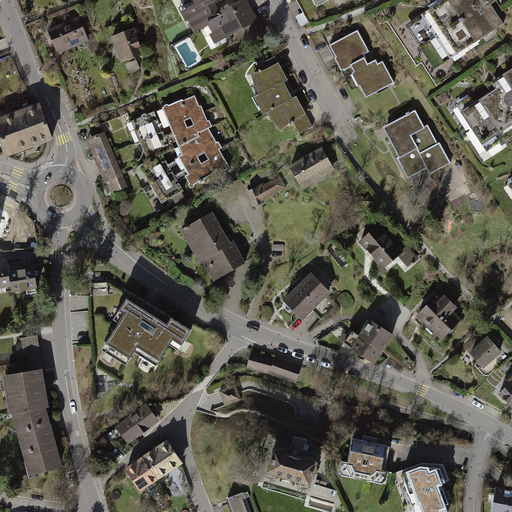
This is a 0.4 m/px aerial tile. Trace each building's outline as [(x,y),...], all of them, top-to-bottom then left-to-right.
[(218,15),(209,0),(196,0),(181,9),(192,29),(205,21),(218,15)] [(247,0),(246,0),(218,15),(205,21),(217,43),(235,34),(240,44),(264,32),(247,0)] [(209,0),(218,15),(246,0),(209,0)] [(314,0),(319,8),(334,0),(314,0)] [(510,25),(492,0),(449,0),(422,18),(452,64),(510,25)] [(79,17),(47,31),(58,55),(90,41),(79,17)] [(133,26),(111,36),(122,61),(144,51),(133,26)] [(357,30),(329,45),(343,70),(352,65),(355,71),(353,73),(367,97),(394,82),(382,62),(377,65),(374,60),(368,63),(364,56),(370,53),(357,30)] [(131,73),(141,70),(139,61),(129,64),(131,73)] [(280,62),(253,74),(257,95),(285,79),(287,78),(280,62)] [(511,65),(486,84),(491,91),(475,102),(469,94),(453,105),(490,156),(506,145),(500,137),(511,128),(511,65)] [(294,98),(285,79),(257,95),(266,112),(294,98)] [(183,99),(163,108),(171,125),(185,119),(192,116),(204,110),(201,105),(199,106),(195,95),(184,100),(183,99)] [(314,126),(296,96),(294,98),(266,112),(282,129),(292,122),(299,133),(314,126)] [(0,140),(6,156),(54,138),(40,102),(0,117),(0,140)] [(157,108),(118,125),(125,141),(164,125),(157,108)] [(185,119),(171,125),(180,145),(200,136),(199,132),(209,127),(213,125),(210,119),(208,120),(204,110),(192,116),(195,124),(188,127),(185,119)] [(426,131),(415,110),(410,113),(409,112),(406,113),(407,115),(404,116),(405,119),(391,126),(396,134),(389,138),(399,157),(397,158),(408,178),(427,168),(430,174),(451,163),(440,143),(438,144),(430,129),(426,131)] [(164,125),(125,141),(133,159),(171,142),(164,125)] [(180,145),(184,153),(180,156),(187,167),(200,160),(198,155),(206,151),(208,155),(220,149),(223,147),(219,140),(217,141),(209,127),(199,132),(200,136),(180,145)] [(105,131),(87,138),(110,195),(129,187),(105,131)] [(338,173),(322,148),(291,168),(307,193),(338,173)] [(200,160),(187,167),(190,173),(186,175),(192,185),(213,173),(212,172),(221,167),(223,171),(230,167),(220,149),(208,155),(210,159),(202,163),(200,160)] [(174,152),(136,168),(143,185),(181,168),(174,152)] [(181,168),(143,185),(150,201),(189,185),(181,168)] [(282,175),(248,188),(253,202),(287,189),(282,175)] [(215,209),(182,228),(213,281),(246,261),(215,209)] [(379,224),(359,241),(387,275),(400,264),(409,275),(421,265),(405,246),(401,249),(379,224)] [(8,270),(11,288),(38,287),(36,266),(8,270)] [(8,270),(0,270),(0,288),(11,288),(8,270)] [(332,293),(312,272),(282,300),(301,321),(332,293)] [(92,293),(101,293),(101,281),(92,281),(92,293)] [(192,329),(132,292),(116,319),(121,322),(103,351),(127,366),(135,352),(157,366),(174,338),(183,344),(192,329)] [(438,301),(433,296),(416,313),(444,339),(461,321),(453,313),(459,307),(445,293),(438,301)] [(394,334),(370,318),(359,336),(383,351),(394,334)] [(350,349),(359,336),(353,332),(344,344),(350,349)] [(48,407),(37,335),(22,337),(26,369),(2,374),(11,413),(48,407)] [(374,364),(383,351),(359,336),(350,349),(374,364)] [(471,353),(482,366),(500,351),(488,338),(471,353)] [(275,357),(251,350),(247,366),(269,372),(275,357)] [(303,364),(276,354),(275,357),(269,372),(296,382),(303,364)] [(511,405),(511,381),(508,378),(495,393),(511,406),(511,405)] [(221,391),(226,407),(242,402),(238,386),(221,391)] [(113,430),(126,446),(160,420),(148,404),(113,430)] [(48,407),(11,413),(29,475),(64,466),(48,407)] [(390,445),(355,438),(346,476),(382,486),(390,445)] [(168,440),(144,455),(159,479),(183,463),(168,440)] [(278,447),(270,471),(314,486),(322,462),(278,447)] [(144,455),(125,468),(141,492),(159,479),(144,455)] [(422,465),(403,473),(405,481),(399,484),(404,497),(406,497),(412,511),(410,511),(448,511),(439,486),(445,484),(439,467),(432,469),(431,466),(422,465)] [(335,505),(340,489),(316,481),(311,496),(335,505)] [(511,511),(511,488),(494,486),(489,511),(511,511)] [(253,511),(246,492),(227,498),(232,511),(253,511)]
